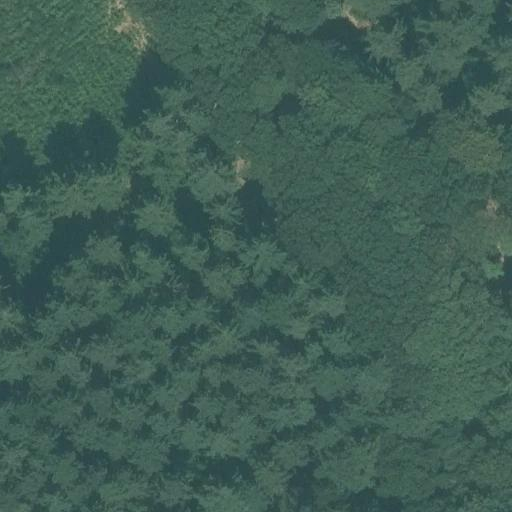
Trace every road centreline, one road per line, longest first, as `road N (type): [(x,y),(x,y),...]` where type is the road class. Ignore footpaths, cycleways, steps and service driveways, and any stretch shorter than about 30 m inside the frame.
road 1 (track): [(464,369),(216,0)]
road 2 (track): [(464,369),(285,511)]
road 3 (track): [(511,223),(436,325)]
